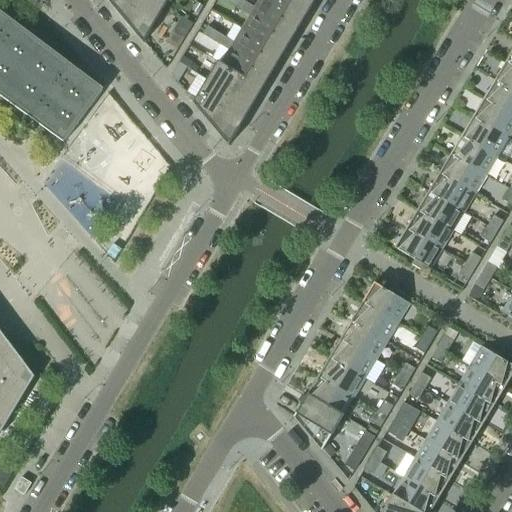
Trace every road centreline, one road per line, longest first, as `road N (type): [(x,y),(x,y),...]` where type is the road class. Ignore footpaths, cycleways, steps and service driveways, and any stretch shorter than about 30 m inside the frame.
road 1 (residential): [(246,402),(487,0)]
road 2 (residential): [(38,511),(234,182)]
road 3 (residential): [(73,1),(234,182)]
road 4 (residential): [(234,182),(344,0)]
road 5 (residential): [(340,511),(246,402)]
road 6 (residential): [(180,511),(246,402)]
